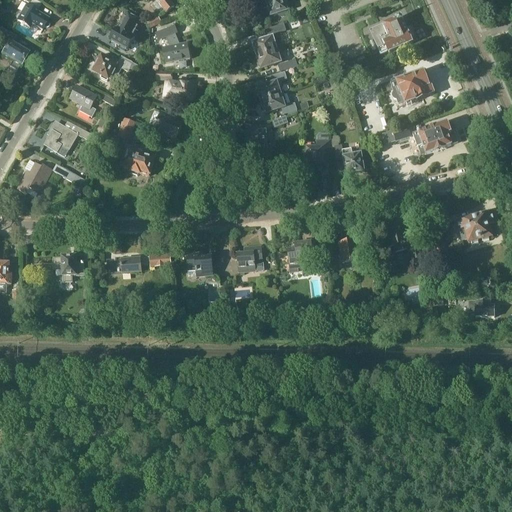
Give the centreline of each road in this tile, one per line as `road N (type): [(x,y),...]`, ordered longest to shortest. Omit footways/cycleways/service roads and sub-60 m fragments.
road 1 (residential): [(171,223),(337,207),(511,164)]
road 2 (unclassified): [(171,223),(221,111),(226,64),(205,0)]
road 3 (unclassified): [(0,173),(100,0)]
road 4 (unclassified): [(0,222),(171,223)]
road 5 (primary): [(511,147),(445,0)]
